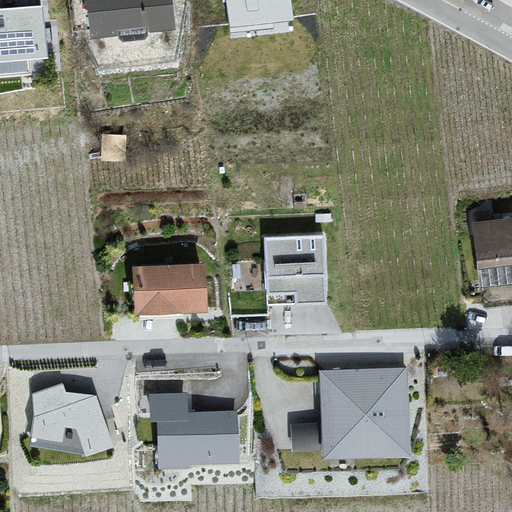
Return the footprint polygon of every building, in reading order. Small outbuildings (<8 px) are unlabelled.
[(169,22),(166,0),(89,0),(93,31),(117,28),(117,36),(121,39),(143,36),(146,32),(145,25),(169,22)] [(287,0),(228,0),(232,24),(290,17),(287,0)] [(42,6),(0,9),(0,59),(46,55),(42,6)] [(481,279),(483,299),(511,295),(511,220),(490,223),(489,213),(474,215),(476,225),(474,225),(481,279)] [(267,303),(325,301),(323,234),(264,236),(266,303),(267,303)] [(137,306),(138,306),(200,303),(202,303),(200,264),(135,267),(137,306)] [(327,394),(329,448),(404,445),(402,373),(352,375),(352,393),(327,394)] [(62,383),(32,393),(33,415),(30,435),(60,440),(63,424),(75,426),(84,454),(112,444),(104,420),(95,394),(69,403),(62,383)] [(187,415),(186,395),(152,396),(152,419),(160,419),(162,462),(236,460),(235,413),(187,415)] [(317,448),(317,419),(290,419),(291,449),(317,448)]
